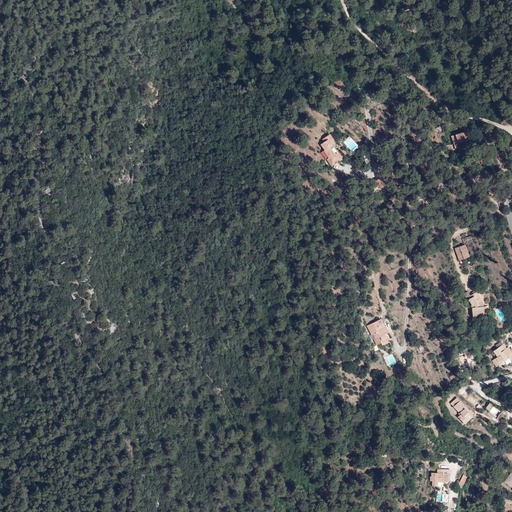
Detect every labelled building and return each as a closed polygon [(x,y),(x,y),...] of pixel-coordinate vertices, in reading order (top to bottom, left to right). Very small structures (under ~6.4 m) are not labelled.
[(458,145),(462,143),(471,138),(468,131),(454,137),(458,145)] [(336,162),(341,163),(346,159),(338,148),(338,146),(336,143),(336,141),(332,135),(325,141),(327,143),(324,146),(328,151),(327,152),(332,159),(330,161),(333,164),(336,162)] [(382,188),(388,184),(383,177),(377,181),(382,188)] [(454,250),(459,262),(465,259),(460,247),(454,250)] [(455,263),(459,262),(454,250),(450,251),(455,263)] [(476,316),(476,318),(484,316),(483,308),(477,309),(476,304),(480,302),(474,293),(470,295),(471,297),(468,299),(465,294),(462,297),(467,305),(467,304),(470,308),(472,317),(476,316)] [(366,335),(371,344),(372,343),(374,348),(373,349),(376,354),(380,352),(381,355),(387,351),(383,344),(386,342),(379,328),(366,335)] [(506,356),(507,358),(511,355),(511,344),(509,345),(504,338),(499,342),(501,345),(496,348),(497,349),(496,350),(498,353),(499,351),(501,354),(496,357),(500,364),(503,361),(502,359),(503,357),(504,358),(506,356)] [(465,424),(475,415),(470,409),(469,410),(456,398),(450,403),(461,414),(458,417),(465,424)] [(429,476),(428,476),(428,480),(430,480),(430,486),(436,486),(436,481),(439,481),(446,482),(446,473),(448,473),(448,469),(435,469),(435,473),(429,472),(429,476)] [(456,486),(460,487),(465,476),(461,474),(456,486)]
